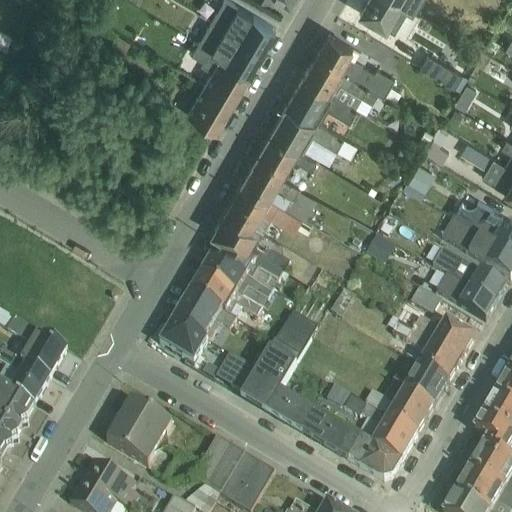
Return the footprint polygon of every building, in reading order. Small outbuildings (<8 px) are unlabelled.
[(225,125),(274,18),(235,0),(211,51),(216,53),(190,109),(225,125)] [(391,0),(368,0),(360,14),(389,31),(396,35),(397,33),(407,39),(420,17),(391,0)] [(496,31),(488,45),(499,50),(506,37),(496,31)] [(316,58),(379,95),(385,99),(386,97),(396,104),(402,94),(391,89),(396,81),(378,71),(375,75),(350,58),(354,51),(329,36),(316,58)] [(429,56),(422,69),(456,90),(464,76),(429,56)] [(304,79),(357,109),(362,100),(373,106),(379,95),(316,58),(304,79)] [(287,106),(320,125),(328,112),(351,124),(359,110),(357,109),(304,79),(287,106)] [(271,134),(318,162),(320,160),(329,165),(337,153),(345,140),(320,125),(287,106),(271,134)] [(440,128),(426,154),(443,163),(449,153),(439,148),(448,133),(440,128)] [(254,163),(286,182),(292,171),(288,169),(294,160),(312,172),(318,162),(271,134),(254,163)] [(345,140),(337,153),(350,161),(358,148),(345,140)] [(505,167),(511,171),(511,143),(507,140),(502,149),(511,155),(505,167)] [(404,144),(396,159),(404,164),(413,148),(404,144)] [(511,171),(505,167),(471,147),(465,157),(490,173),(487,180),(511,197),(511,171)] [(241,185),(302,221),(305,223),(317,202),(300,191),(286,182),(254,163),(241,185)] [(407,184),(404,190),(422,200),(435,176),(418,167),(409,185),(407,184)] [(402,182),(395,178),(387,190),(395,194),(402,182)] [(225,213),(253,229),(261,215),(294,234),(297,229),(308,235),(312,228),(302,222),(302,221),(241,185),(225,213)] [(454,221),(511,255),(511,228),(507,225),(501,236),(495,232),(504,218),(480,204),(479,205),(477,207),(475,209),(472,209),(470,209),(467,209),(465,207),(463,205),(454,221)] [(253,229),(225,213),(212,234),(223,240),(285,276),(291,266),(256,246),(263,235),(253,229)] [(511,278),(511,255),(454,221),(442,241),(510,281),(511,278)] [(355,232),(348,243),(358,249),(365,238),(355,232)] [(377,237),(366,255),(386,268),(396,249),(377,237)] [(212,258),(266,289),(271,281),(279,286),(285,276),(223,240),(212,258)] [(447,277),(496,306),(506,289),(443,251),(433,269),(447,277)] [(202,276),(255,308),(260,300),(268,305),(274,294),(266,289),(212,258),(202,276)] [(191,295),(232,319),(238,310),(257,321),(263,312),(255,308),(202,276),(191,295)] [(496,306),(447,277),(437,295),(486,324),(496,306)] [(420,290),(411,304),(433,318),(442,303),(420,290)] [(344,292),(331,314),(342,321),(356,299),(344,292)] [(173,324),(207,344),(210,346),(216,337),(220,339),(225,329),(230,331),(236,321),(232,319),(191,295),(173,324)] [(22,364),(51,381),(68,352),(0,312),(0,327),(8,332),(7,333),(32,347),(22,364)] [(463,362),(414,332),(400,324),(392,319),(387,328),(394,333),(392,336),(427,356),(419,368),(448,386),(463,362)] [(414,332),(463,362),(476,340),(446,323),(441,332),(421,320),(414,332)] [(258,374),(245,396),(270,411),(280,393),(315,335),(291,321),(258,374)] [(207,344),(173,324),(160,346),(194,366),(207,344)] [(0,378),(0,388),(35,409),(51,381),(22,364),(0,350),(0,364),(7,368),(0,378)] [(230,387),(243,365),(228,357),(216,379),(230,387)] [(243,365),(230,387),(245,396),(258,374),(243,365)] [(403,391),(434,410),(448,386),(419,368),(417,367),(403,391)] [(495,399),(511,408),(511,381),(507,379),(495,399)] [(365,406),(418,438),(434,410),(403,391),(394,386),(385,401),(372,394),(365,406)] [(0,463),(2,465),(7,455),(14,453),(12,448),(13,446),(20,444),(18,438),(22,430),(29,428),(28,423),(35,409),(0,388),(0,463)] [(372,448),(402,466),(418,438),(365,406),(335,388),(327,402),(360,421),(362,419),(368,422),(362,433),(376,441),(372,448)] [(280,393),(270,411),(277,420),(321,446),(333,425),(280,393)] [(484,448),(506,460),(511,450),(511,408),(495,399),(475,434),(488,442),(484,448)] [(119,423),(160,448),(172,427),(131,403),(119,423)] [(160,448),(119,423),(107,444),(148,468),(160,448)] [(333,425),(321,446),(384,483),(392,481),(402,466),(372,448),(333,425)] [(186,506),(196,511),(211,511),(220,498),(245,456),(217,440),(193,481),(205,488),(186,506)] [(511,497),(511,463),(506,460),(484,448),(470,473),(511,497)] [(245,456),(220,498),(235,507),(260,465),(245,456)] [(81,486),(126,511),(133,511),(140,501),(133,497),(137,490),(94,464),(81,486)] [(260,465),(235,507),(243,511),(253,511),(276,474),(260,465)] [(456,497),(480,511),(511,511),(511,497),(470,473),(456,497)] [(126,511),(81,486),(69,505),(80,511),(126,511)] [(480,511),(456,497),(446,511),(480,511)] [(195,511),(196,511),(186,506),(174,499),(166,511),(195,511)]
